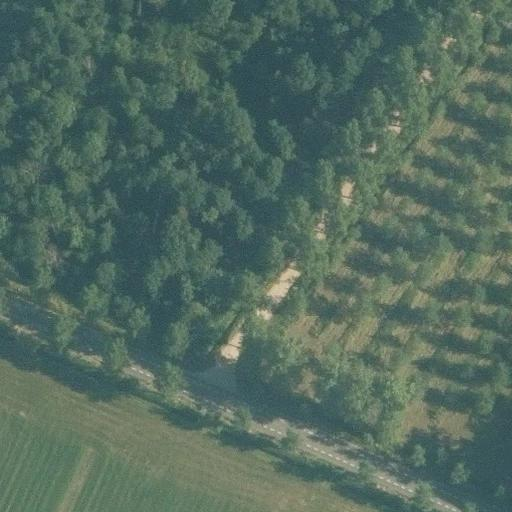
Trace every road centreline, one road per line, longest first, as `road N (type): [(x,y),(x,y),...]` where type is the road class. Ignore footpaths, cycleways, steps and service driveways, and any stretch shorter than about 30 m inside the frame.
road 1 (tertiary): [(473,511),(0,302)]
road 2 (track): [(479,0),(200,393)]
